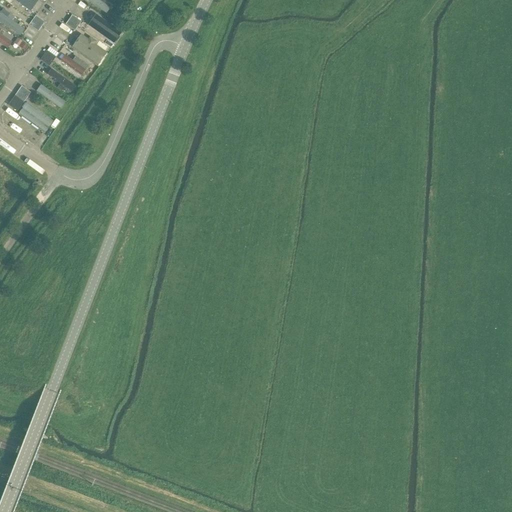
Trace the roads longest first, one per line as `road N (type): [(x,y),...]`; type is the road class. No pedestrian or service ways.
road 1 (unclassified): [(188,40),(139,149),(5,511)]
road 2 (unclassified): [(188,40),(169,37),(155,46),(95,174),(67,167),(0,105)]
